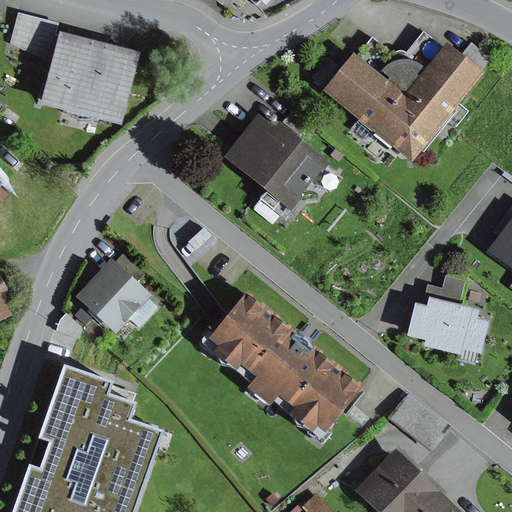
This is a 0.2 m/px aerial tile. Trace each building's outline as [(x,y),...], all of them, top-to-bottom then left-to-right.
[(216,0),(218,2),(219,0),(247,0),(255,8),(257,5),(263,12),(275,0),(216,0)] [(50,63),(56,37),(54,36),(56,24),(17,14),(9,45),(50,63)] [(323,90),(321,93),(410,164),(481,76),(479,75),(459,58),(444,46),(442,48),(422,33),(400,60),(371,37),(354,58),(351,56),(340,70),(323,90)] [(90,44),(57,35),(56,37),(50,63),(39,107),(120,128),(138,56),(106,48),(90,44)] [(92,35),(90,44),(106,48),(108,39),(92,35)] [(470,44),(459,58),(479,75),(491,60),(470,44)] [(323,90),(340,70),(327,59),(310,79),(323,90)] [(307,125),(290,112),(282,122),(299,135),(307,125)] [(273,130),(256,116),(221,159),(265,194),(286,211),(289,214),(328,166),(277,125),(273,130)] [(286,211),(265,194),(259,202),(280,219),(286,211)] [(511,208),(493,233),(498,237),(485,254),(511,273),(511,208)] [(113,263),(110,261),(74,300),(114,337),(129,321),(138,329),(157,309),(148,301),(151,298),(137,284),(145,276),(122,254),(113,263)] [(427,286),(421,309),(426,310),(427,302),(458,309),(465,282),(444,277),(441,290),(427,286)] [(0,322),(10,317),(0,299),(7,295),(0,282),(0,322)] [(217,330),(207,343),(215,350),(211,355),(234,373),(238,368),(253,380),(245,391),(267,409),(276,399),(289,410),(285,416),(309,436),(315,430),(321,435),(360,389),(303,342),(245,296),(228,317),(223,323),(217,330)] [(458,309),(427,302),(426,310),(421,309),(413,307),(405,340),(422,344),(421,350),(459,359),(460,353),(480,357),(488,324),(476,321),(478,314),(458,309)] [(82,330),(66,314),(59,321),(55,333),(78,341),(82,330)] [(111,387),(60,369),(33,444),(46,448),(37,473),(26,469),(10,511),(133,511),(160,436),(127,425),(133,408),(107,399),(111,387)] [(408,395),(388,420),(428,450),(447,426),(408,395)] [(456,511),(394,450),(352,493),(371,511),(456,511)] [(330,511),(315,495),(300,508),(304,511),(330,511)]
